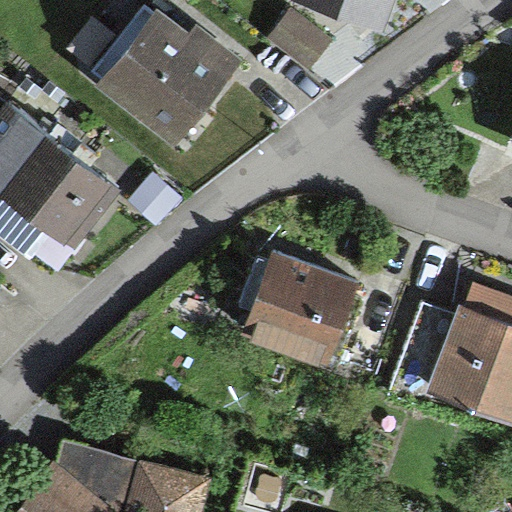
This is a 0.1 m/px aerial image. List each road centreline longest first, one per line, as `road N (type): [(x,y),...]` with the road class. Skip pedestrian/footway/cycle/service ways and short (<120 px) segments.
road 1 (residential): [(0,396),(79,312),(300,143)]
road 2 (residential): [(300,143),(483,0)]
road 3 (residential): [(300,143),(511,228)]
